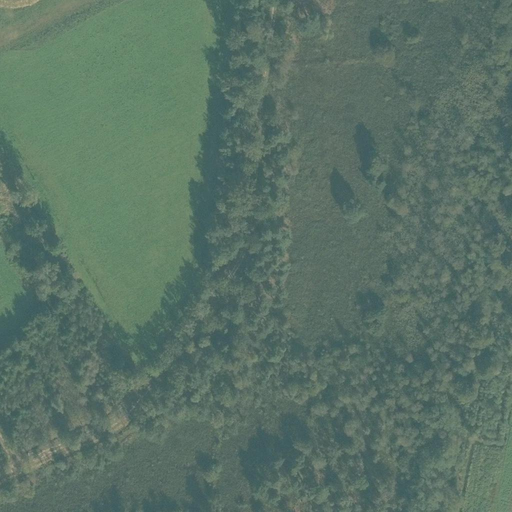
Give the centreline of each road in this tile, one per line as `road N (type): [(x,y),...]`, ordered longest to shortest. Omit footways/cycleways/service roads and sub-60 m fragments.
road 1 (track): [(0,472),(127,412),(232,272)]
road 2 (track): [(232,272),(249,215),(268,0)]
